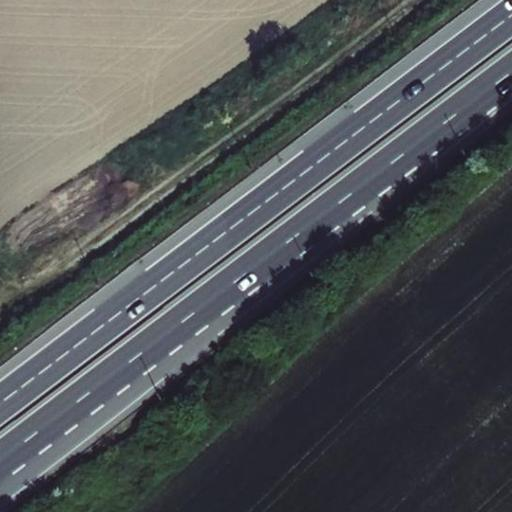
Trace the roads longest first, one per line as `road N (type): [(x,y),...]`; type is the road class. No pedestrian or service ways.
road 1 (trunk): [(511,15),(0,404)]
road 2 (trunk): [(0,462),(511,74)]
road 3 (track): [(147,198),(408,0)]
